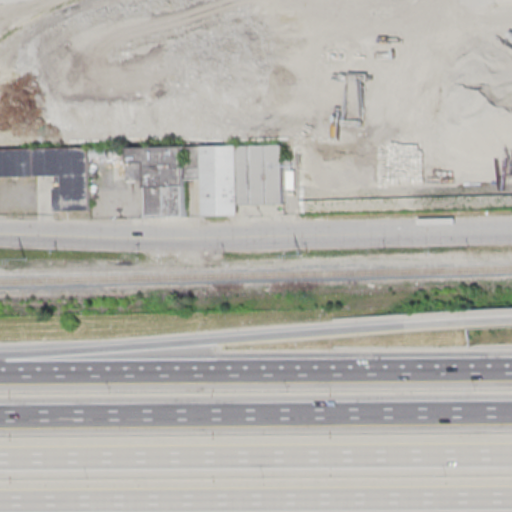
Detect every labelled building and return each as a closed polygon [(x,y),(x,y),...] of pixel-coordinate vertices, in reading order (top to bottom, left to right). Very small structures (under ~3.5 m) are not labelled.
[(328,0),(329,11),(386,10),(386,18),(397,18),(397,8),(421,8),(420,0),(328,0)] [(296,43),(296,9),(162,10),(162,44),(296,43)] [(428,79),(428,123),(511,122),(511,76),(511,77),(511,71),(453,72),(453,79),(428,79)] [(202,148),(237,148),(239,217),(204,217),(202,148)] [(89,149),(91,213),(55,214),(55,190),(63,190),(63,178),(36,179),(35,151),(89,149)] [(92,150),(92,157),(107,156),(106,149),(92,150)] [(129,151),(185,149),(188,217),(147,219),(146,182),(130,183),(129,151)] [(0,152),(35,151),(35,179),(0,179),(0,152)]
